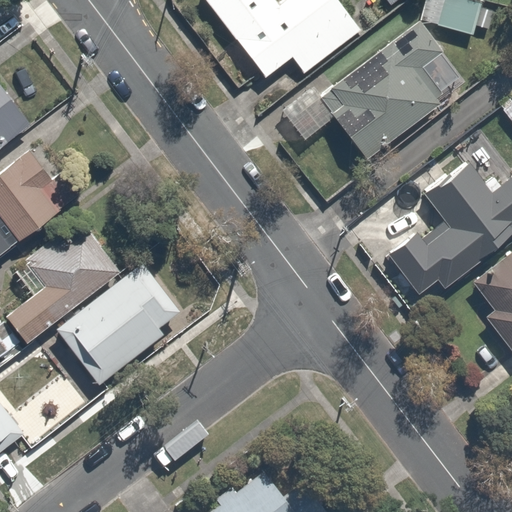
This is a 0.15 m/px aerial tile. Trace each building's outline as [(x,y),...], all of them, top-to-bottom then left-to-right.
[(358,26),(337,0),(276,0),(232,35),(260,71),(285,51),(300,71),(358,26)] [(470,30),(475,0),(433,0),(430,23),(470,30)] [(434,43),(414,17),(314,93),(355,147),(428,92),(407,64),(434,43)] [(0,140),(27,119),(0,84),(0,140)] [(0,252),(61,204),(15,147),(0,158),(0,252)] [(424,292),(511,224),(511,167),(486,188),(463,158),(419,192),(438,216),(417,231),(414,228),(371,261),(400,300),(419,286),(424,292)] [(48,320),(118,268),(75,210),(7,260),(28,288),(0,308),(0,309),(22,339),(48,320)] [(511,245),(469,280),(489,304),(478,314),(511,355),(511,245)] [(175,304),(137,253),(118,268),(48,320),(92,380),(162,328),(155,319),(175,304)] [(0,352),(13,341),(0,325),(0,352)] [(0,442),(12,433),(0,416),(0,442)] [(314,511),(322,506),(278,449),(237,481),(232,475),(209,492),(215,499),(198,511),(314,511)]
